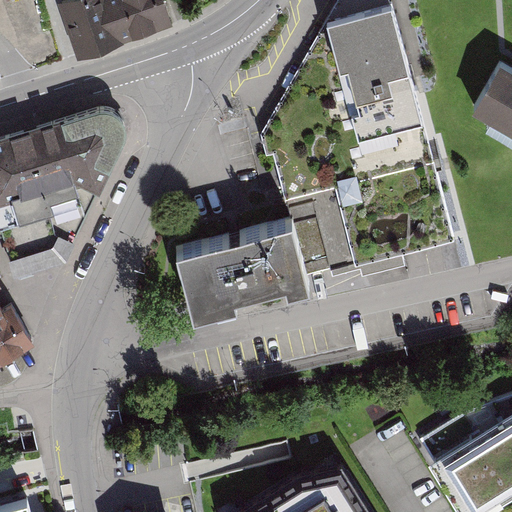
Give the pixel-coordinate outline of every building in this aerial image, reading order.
[(62,0),(59,1),(77,54),(171,22),(163,0),(62,0)] [(338,0),(263,127),(290,216),(173,247),(189,312),(232,301),(229,291),(280,279),(283,289),(308,283),(304,270),(454,235),(391,0),(338,0)] [(473,106),(511,127),(511,62),(501,56),(473,106)] [(95,106),(0,135),(0,232),(13,274),(62,258),(116,145),(122,130),(121,121),(114,111),(106,106),(95,106)] [(8,301),(0,304),(0,357),(30,341),(8,301)] [(460,511),(491,511),(511,499),(511,391),(465,407),(415,435),(460,511)] [(234,511),(394,511),(352,441),(234,511)] [(0,511),(28,511),(26,499),(0,505),(0,511)]
